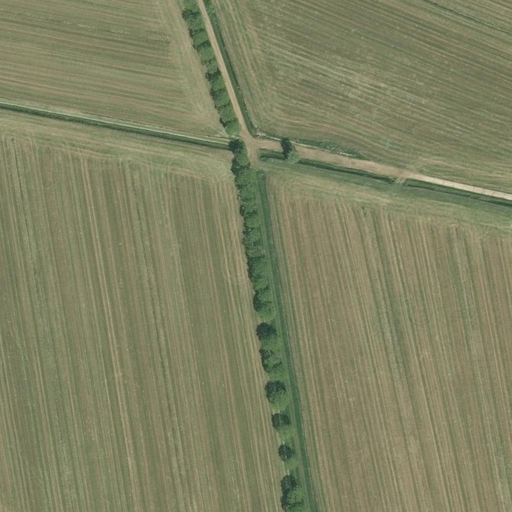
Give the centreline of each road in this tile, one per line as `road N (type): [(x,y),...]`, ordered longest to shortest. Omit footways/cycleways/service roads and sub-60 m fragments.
road 1 (track): [(244,142),(306,511)]
road 2 (track): [(511,198),(244,142)]
road 3 (track): [(196,0),(244,142)]
